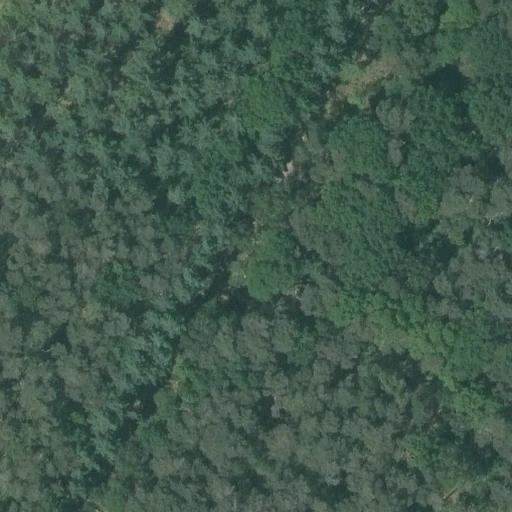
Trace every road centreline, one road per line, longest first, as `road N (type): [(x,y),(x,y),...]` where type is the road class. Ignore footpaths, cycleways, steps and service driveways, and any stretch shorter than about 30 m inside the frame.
road 1 (track): [(314,0),(33,511)]
road 2 (unknown): [(366,0),(85,511)]
